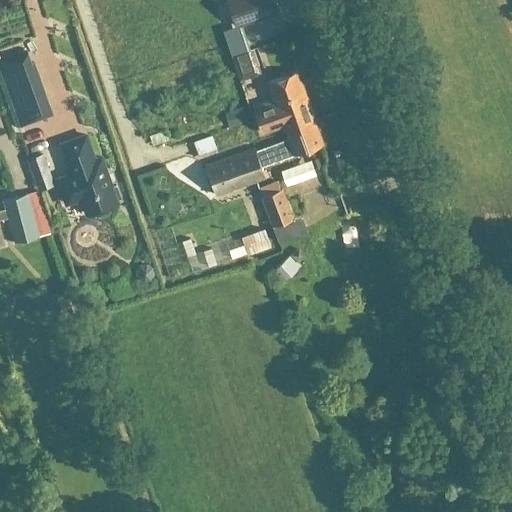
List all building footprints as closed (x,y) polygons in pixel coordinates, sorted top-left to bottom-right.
[(269,0),(224,0),(233,29),(274,16),(269,0)] [(252,51),(230,58),(238,82),(260,75),(252,51)] [(51,116),(33,66),(31,67),(25,52),(0,60),(0,70),(20,127),(51,116)] [(266,84),(273,103),(253,109),(261,134),(282,127),(284,133),(312,124),(295,74),(266,84)] [(242,109),(224,115),(228,128),(246,123),(242,109)] [(312,124),(284,133),(287,142),(254,153),(253,150),(232,157),(243,187),(263,180),(259,167),(292,156),(292,157),(321,148),(312,124)] [(93,161),(85,136),(61,145),(71,175),(56,180),(65,204),(80,199),(86,215),(94,212),(96,216),(100,218),(107,215),(109,211),(108,207),(117,204),(115,200),(120,198),(115,186),(111,188),(100,158),(93,161)] [(192,144),(197,158),(215,152),(210,138),(192,144)] [(26,160),(37,192),(53,186),(42,154),(26,160)] [(243,187),(232,157),(204,167),(215,197),(243,187)] [(285,174),(292,191),(323,177),(316,161),(285,174)] [(269,228),(276,226),(291,221),(279,188),(257,197),(269,228)] [(0,248),(1,248),(0,242),(0,221),(6,220),(13,245),(37,238),(26,196),(2,203),(4,211),(0,212),(0,248)] [(366,242),(383,242),(383,222),(366,222),(366,242)] [(287,243),(304,237),(300,224),(282,230),(287,243)] [(187,230),(189,238),(181,240),(186,256),(198,252),(203,267),(210,265),(198,226),(187,230)] [(246,257),(269,250),(263,231),(240,239),(246,257)] [(289,255),(273,271),(284,283),(300,267),(289,255)] [(0,308),(0,319),(8,321),(10,310),(0,308)] [(73,317),(56,323),(69,357),(85,351),(73,317)] [(465,503),(481,499),(477,486),(461,491),(465,503)]
